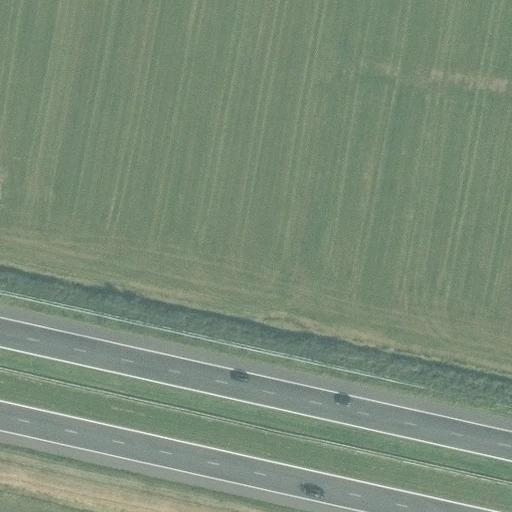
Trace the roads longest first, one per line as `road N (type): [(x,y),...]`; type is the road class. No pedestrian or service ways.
road 1 (motorway): [(511,447),(0,335)]
road 2 (motorway): [(0,419),(420,511)]
